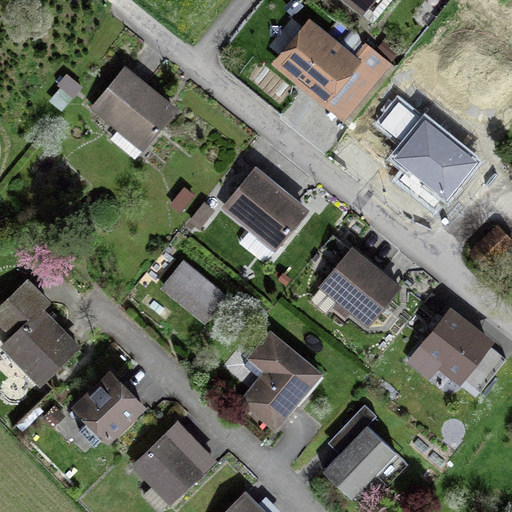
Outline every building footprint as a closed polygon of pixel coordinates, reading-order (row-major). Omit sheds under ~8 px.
[(375,0),(338,0),(362,17),(375,0)] [(351,58),(306,22),(269,68),(339,124),(388,63),(363,43),(351,58)] [(177,111),(123,69),(88,113),(143,155),(177,111)] [(307,212),(252,170),(220,211),(275,254),(307,212)] [(472,250),(486,266),(511,242),(511,240),(499,226),(472,250)] [(399,289),(349,250),(317,291),(367,330),(399,289)] [(226,300),(182,264),(158,293),(203,329),(226,300)] [(25,282),(0,307),(0,330),(10,340),(0,349),(0,353),(36,389),(77,348),(41,313),(49,305),(25,282)] [(320,379),(267,337),(247,362),(264,376),(238,408),(274,436),(320,379)] [(142,413),(105,374),(67,410),(104,448),(142,413)] [(376,421),(362,409),(327,448),(337,457),(319,477),(351,505),(394,457),(366,432),(376,421)] [(213,465),(175,426),(128,471),(166,510),(213,465)] [(259,511),(242,495),(224,511),(259,511)]
